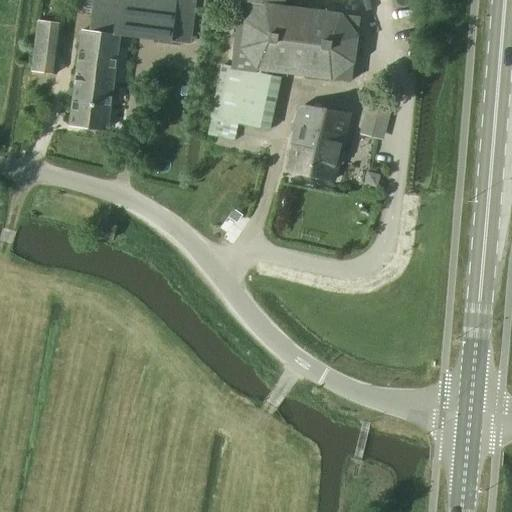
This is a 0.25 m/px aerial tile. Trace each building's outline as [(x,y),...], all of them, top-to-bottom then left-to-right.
[(91,0),(89,16),(87,32),(118,36),(117,39),(171,46),(172,43),(190,45),(195,0),(91,0)] [(348,81),(358,18),(240,1),(231,64),(348,81)] [(57,73),(62,25),(39,22),(33,70),(57,73)] [(81,32),(69,125),(106,130),(117,39),(118,36),(87,32),(81,32)] [(269,129),(280,79),(227,68),(217,118),(269,129)] [(367,100),(359,135),(383,140),(391,105),(367,100)] [(337,144),(341,145),(348,116),(302,107),(297,111),(289,147),(308,151),(310,143),(336,150),(337,144)] [(333,181),(341,145),(337,144),(336,150),(310,143),(308,151),(289,147),(283,169),(333,181)] [(239,219),(234,226),(242,232),(247,224),(239,219)]
